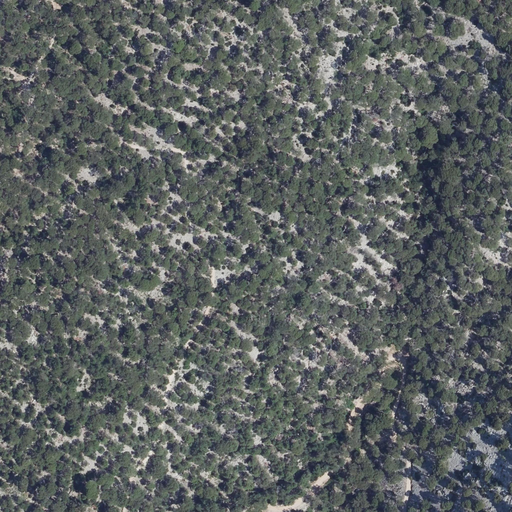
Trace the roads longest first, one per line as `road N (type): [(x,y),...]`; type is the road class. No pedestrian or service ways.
road 1 (track): [(131,511),(140,471),(166,431),(177,365),(217,292),(191,217),(184,162),(177,153),(111,142),(60,147),(24,137)]
road 2 (track): [(255,511),(296,506),(348,457),(360,403),(394,358),(405,365),(391,422),(407,463),(404,511)]
road 3 (track): [(54,0),(52,42),(28,84),(33,112),(24,137)]
